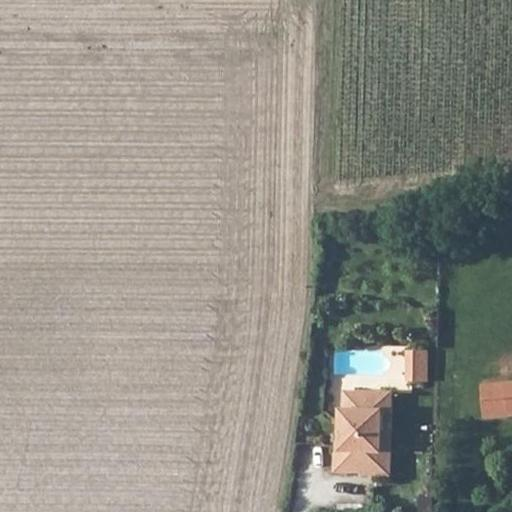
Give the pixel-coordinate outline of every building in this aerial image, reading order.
[(406,349),(405,370),(421,371),(422,349),(406,349)] [(421,371),(405,370),(405,379),(421,380),(421,371)] [(511,384),(474,389),(477,420),(511,416),(511,384)] [(339,410),(339,420),(350,410),(352,410),(352,393),(343,392),(343,410),(339,410)] [(358,475),(388,475),(389,430),(381,430),(381,414),(389,414),(389,393),(352,393),(352,410),(350,410),(339,420),(339,454),(334,454),(334,472),(349,472),(353,468),(359,468),(358,475)]
